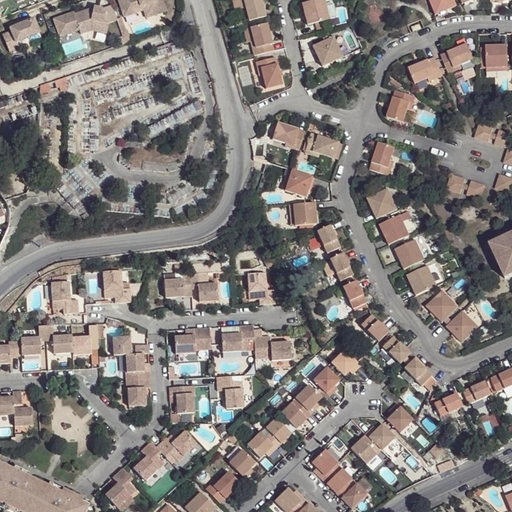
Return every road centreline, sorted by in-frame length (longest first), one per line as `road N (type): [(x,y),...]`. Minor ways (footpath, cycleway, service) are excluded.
road 1 (residential): [(511,345),(464,365),(439,364),(419,327),(395,306),(345,197),(363,124)]
road 2 (unclassified): [(0,286),(28,262),(63,252),(203,231),(224,214),(236,188),(235,127)]
road 3 (residential): [(363,124),(387,57),(456,26),(511,25)]
road 4 (unclassified): [(235,127),(200,0)]
road 5 (unclassified): [(398,511),(511,456)]
